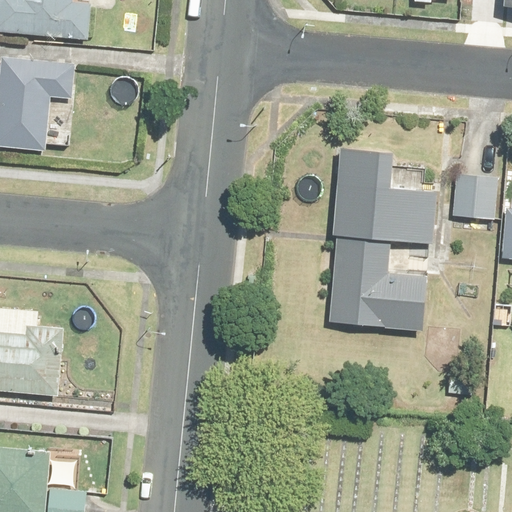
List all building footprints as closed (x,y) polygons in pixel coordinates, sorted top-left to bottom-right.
[(51,0),(0,0),(0,54),(47,58),(51,0)] [(418,0),(418,8),(462,11),(463,3),(463,0),(418,0)] [(45,85),(0,80),(0,167),(37,171),(45,85)] [(300,258),(346,264),(346,265),(406,270),(411,211),(372,208),(376,176),(312,168),(300,258)] [(473,193),(425,189),(421,242),(469,245),(473,193)] [(511,228),(480,227),(477,281),(511,282),(511,228)] [(303,341),(358,343),(397,344),(398,290),(361,289),(362,267),(308,264),(303,341)] [(0,412),(29,414),(34,358),(6,356),(8,329),(0,328),(0,412)] [(0,511),(55,511),(56,507),(18,505),(19,469),(0,468),(0,511)]
